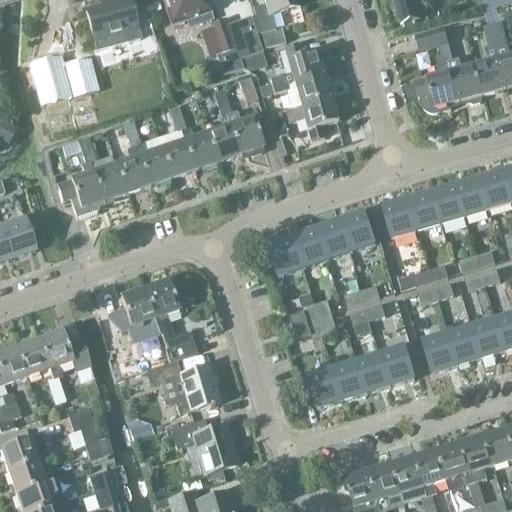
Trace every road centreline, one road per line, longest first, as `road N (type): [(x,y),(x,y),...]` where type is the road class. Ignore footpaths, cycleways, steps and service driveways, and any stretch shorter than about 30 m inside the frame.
road 1 (residential): [(281,453),(406,413),(442,424),(511,405)]
road 2 (residential): [(281,453),(203,243)]
road 3 (residential): [(0,309),(203,243)]
road 4 (residential): [(203,243),(397,173)]
road 5 (residential): [(397,173),(347,0)]
